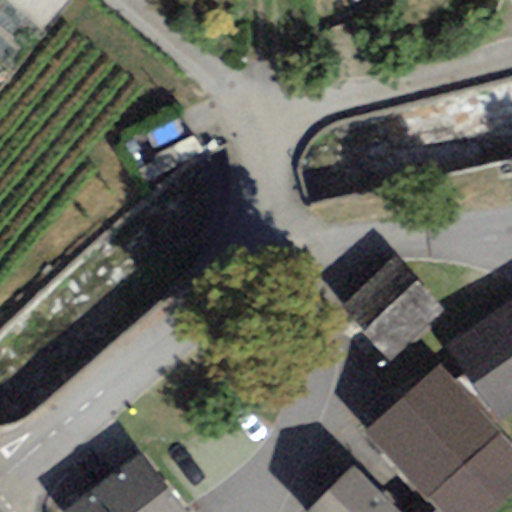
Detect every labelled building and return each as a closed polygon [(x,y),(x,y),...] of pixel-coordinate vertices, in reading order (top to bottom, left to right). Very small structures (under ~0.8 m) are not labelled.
[(444,311),(395,259),(339,309),(388,361),(444,311)] [(511,415),(511,302),(447,346),(501,423),(511,415)] [(365,433),(396,467),(466,403),(473,396),(441,363),(365,433)] [(426,499),(495,435),(502,429),(473,396),(466,403),(396,467),(426,499)] [(438,511),(493,511),(511,495),(511,452),(495,435),(426,499),(437,510),(438,511)] [(185,511),(142,454),(64,511),(185,511)] [(399,511),(354,467),(309,511),(399,511)]
